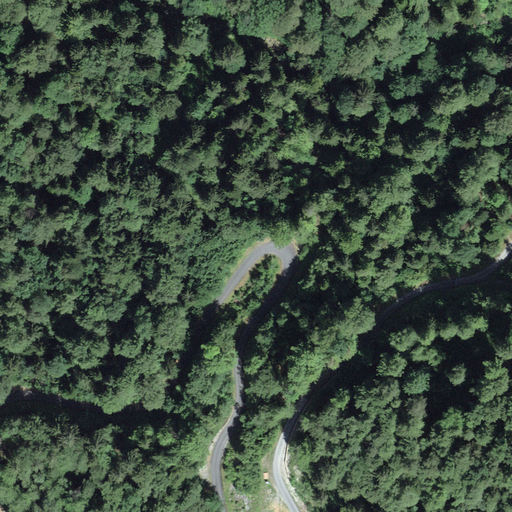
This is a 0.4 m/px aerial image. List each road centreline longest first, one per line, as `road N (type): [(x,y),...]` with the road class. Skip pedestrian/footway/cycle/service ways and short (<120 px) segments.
road 1 (track): [(222,511),(215,461),(240,398),(240,348),(289,272),(280,250),(251,262),(223,297),(162,399),(125,412),(26,396),(0,405)]
road 2 (track): [(511,248),(482,275),(415,288),(309,394),(277,456),(278,480),(295,511)]
